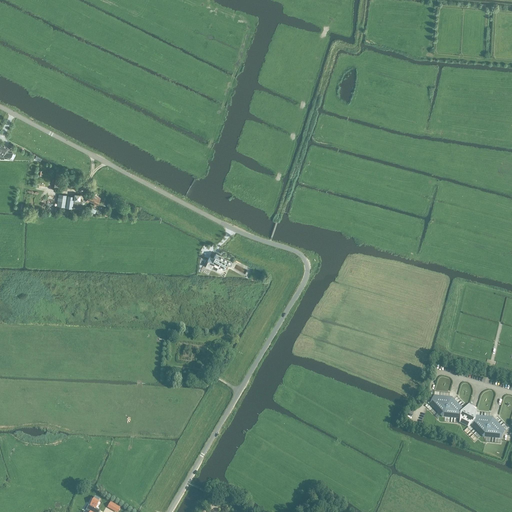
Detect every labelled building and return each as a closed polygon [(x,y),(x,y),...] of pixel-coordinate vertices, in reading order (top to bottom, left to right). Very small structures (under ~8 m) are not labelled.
[(7,147),(4,145),(0,153),(0,157),(9,158),(10,158),(12,153),(8,152),(7,152),(8,149),(7,148),(7,147)] [(56,173),(54,189),(67,191),(67,187),(62,186),(63,183),(61,183),(62,174),(56,173)] [(91,193),(90,195),(87,199),(86,201),(88,202),(89,200),(92,202),(96,195),(91,193)] [(67,195),(59,194),(57,206),(65,207),(67,195)] [(67,195),(65,207),(72,208),(74,200),(74,196),(67,195)] [(100,198),(96,195),(92,202),(95,203),(94,205),(96,206),(97,204),(97,205),(100,198)] [(234,263),(235,263),(216,253),(216,254),(213,259),(210,257),(208,261),(205,266),(211,268),(213,264),(218,266),(216,270),(220,272),(222,269),(224,269),(226,264),(230,266),(232,262),(234,263)] [(449,399),(434,397),(433,400),(433,401),(431,403),(443,416),(460,417),(460,423),(468,427),(472,423),(484,436),(501,437),(502,435),(503,433),(504,432),(493,420),(491,422),(490,421),(490,419),(475,417),(476,411),(473,410),(475,408),(471,406),(470,408),(467,407),(463,411),(452,400),(451,402),(449,402),(449,399)] [(95,509),(100,500),(95,498),(95,497),(90,506),(95,509)]
